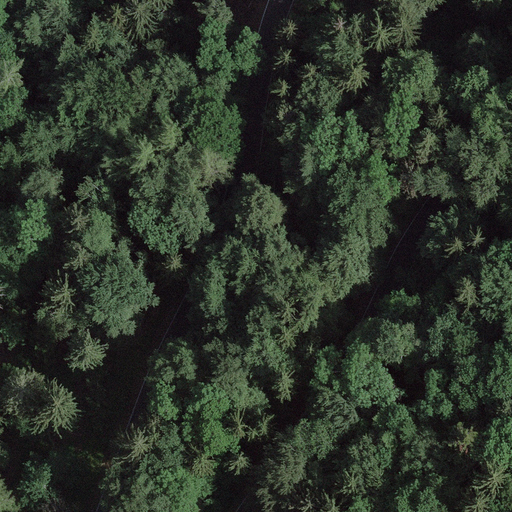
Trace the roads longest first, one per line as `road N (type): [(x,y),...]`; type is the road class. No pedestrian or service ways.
road 1 (tertiary): [(280,0),(216,250),(143,404),(105,511)]
road 2 (tertiary): [(248,511),(351,356),(417,227),(511,111)]
